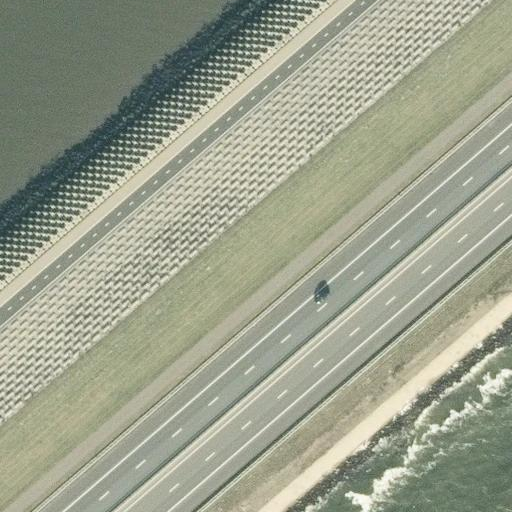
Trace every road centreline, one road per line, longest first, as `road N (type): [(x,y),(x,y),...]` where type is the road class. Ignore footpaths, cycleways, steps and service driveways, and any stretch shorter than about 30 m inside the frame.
road 1 (motorway): [(511,140),(82,511)]
road 2 (motorway): [(143,511),(511,193)]
